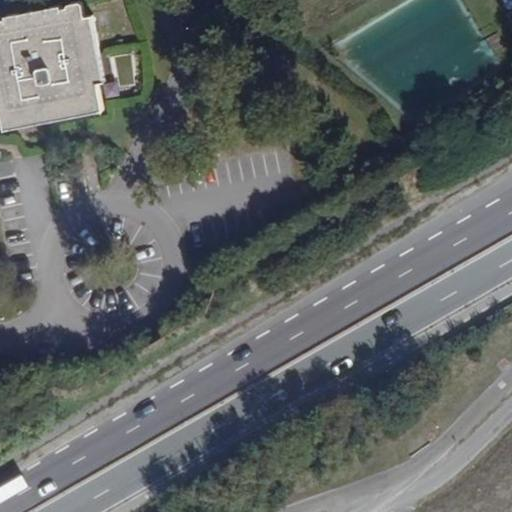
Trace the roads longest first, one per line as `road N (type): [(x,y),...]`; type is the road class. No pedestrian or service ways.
road 1 (primary): [(511,206),(0,502)]
road 2 (primary): [(62,511),(511,258)]
road 3 (residential): [(85,332),(130,338),(163,319),(175,300),(174,246),(144,215),(93,212),(58,240),(51,288),(75,326)]
